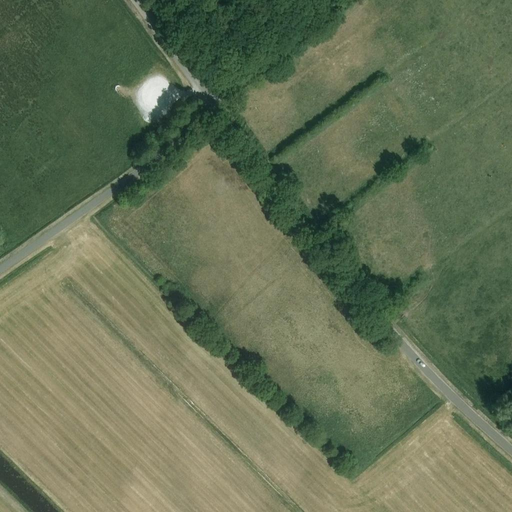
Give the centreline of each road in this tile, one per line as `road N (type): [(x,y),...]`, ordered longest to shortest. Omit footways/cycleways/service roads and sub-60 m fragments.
road 1 (unclassified): [(511,451),(388,329),(213,100)]
road 2 (unclassified): [(0,269),(141,169),(213,100)]
road 3 (unclassified): [(213,100),(134,0)]
